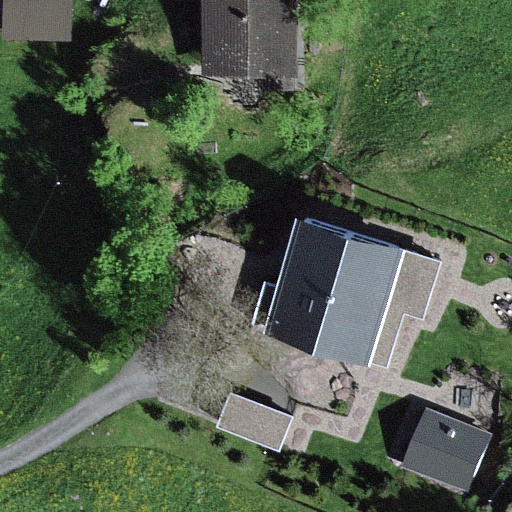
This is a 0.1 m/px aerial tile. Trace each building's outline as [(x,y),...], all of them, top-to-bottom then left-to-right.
[(15,0),(15,33),(80,33),(80,0),(15,0)] [(315,0),(220,0),(214,77),(309,84),(315,0)] [(426,251),(320,218),(289,317),(395,350),(426,251)] [(240,382),(226,417),(293,444),(307,409),(240,382)] [(435,398),(410,460),(479,488),(504,426),(435,398)]
